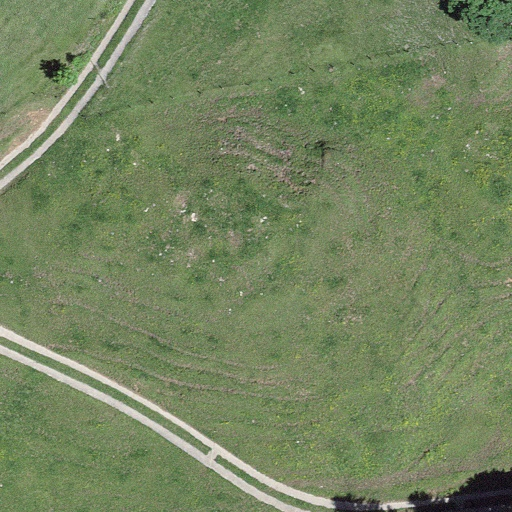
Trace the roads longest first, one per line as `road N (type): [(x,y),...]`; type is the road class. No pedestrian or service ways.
road 1 (track): [(284,511),(122,401),(0,344)]
road 2 (track): [(0,176),(55,125),(137,0)]
